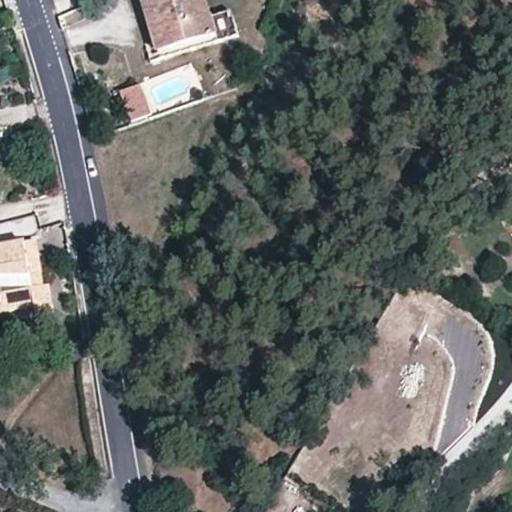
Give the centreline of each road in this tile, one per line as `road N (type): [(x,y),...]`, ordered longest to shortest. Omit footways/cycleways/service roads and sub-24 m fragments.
road 1 (residential): [(27,0),(75,172),(130,511)]
road 2 (track): [(410,511),(511,381)]
road 3 (residential): [(0,477),(84,508),(130,511)]
